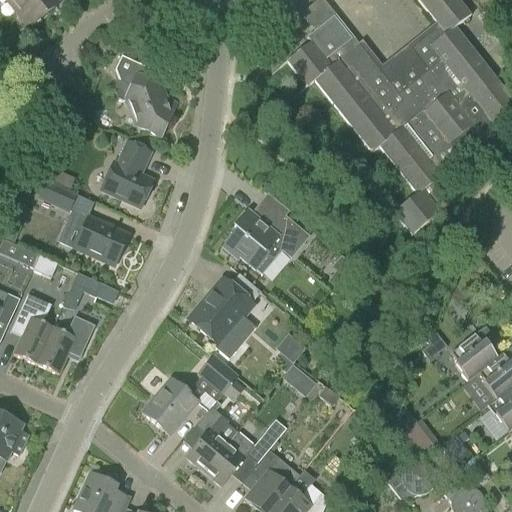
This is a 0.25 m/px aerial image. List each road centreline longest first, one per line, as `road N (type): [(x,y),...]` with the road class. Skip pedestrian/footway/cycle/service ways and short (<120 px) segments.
road 1 (unclassified): [(79,421),(170,281),(196,213),(222,0)]
road 2 (residential): [(189,511),(79,421)]
